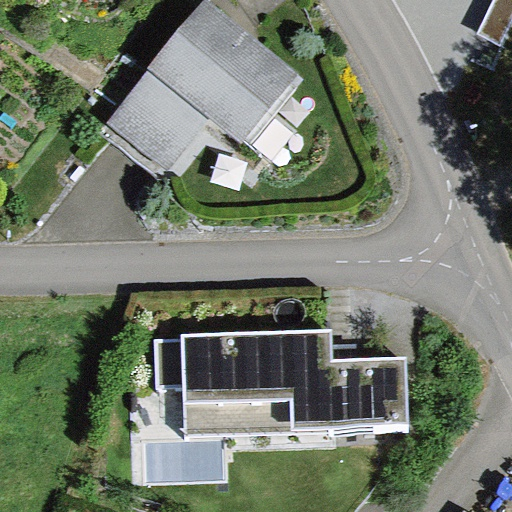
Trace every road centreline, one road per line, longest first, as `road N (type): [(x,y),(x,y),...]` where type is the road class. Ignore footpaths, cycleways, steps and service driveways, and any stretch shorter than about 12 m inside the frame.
road 1 (residential): [(0,262),(457,251)]
road 2 (residential): [(312,0),(457,251)]
